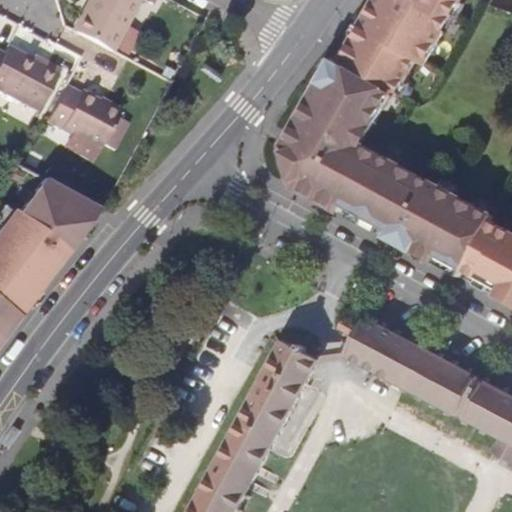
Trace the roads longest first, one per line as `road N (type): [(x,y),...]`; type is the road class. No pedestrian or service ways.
road 1 (unclassified): [(193,168),(511,347)]
road 2 (residential): [(193,168),(98,273),(0,406)]
road 3 (residential): [(295,42),(193,168)]
